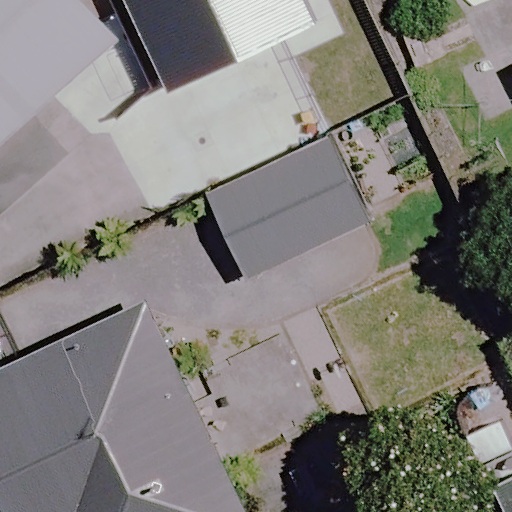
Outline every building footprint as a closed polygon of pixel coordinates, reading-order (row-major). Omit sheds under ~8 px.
[(149,0),(110,35),(78,0),(0,0),(0,142),(62,87),(97,125),(206,28),(181,0),(149,0)] [(159,109),(173,138),(89,180),(109,219),(193,177),(303,123),(269,55),(159,109)] [(389,216),(352,133),(203,199),(239,282),(389,216)] [(239,511),(143,307),(0,373),(0,505),(3,511),(239,511)] [(511,511),(490,469),(405,511),(511,511)]
